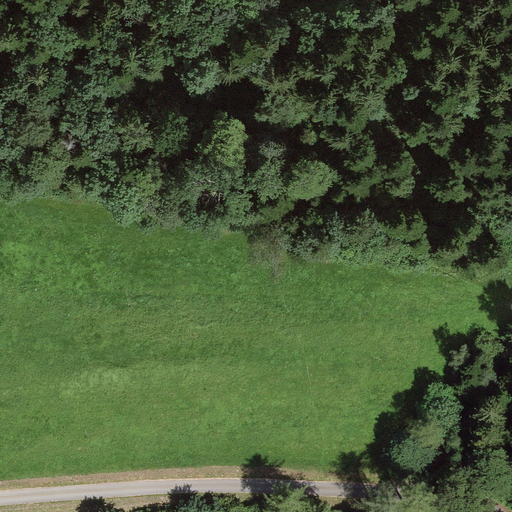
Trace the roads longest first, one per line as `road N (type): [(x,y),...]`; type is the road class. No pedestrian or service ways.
road 1 (track): [(473,511),(385,488),(134,488),(0,498)]
road 2 (track): [(511,349),(464,429),(403,490)]
